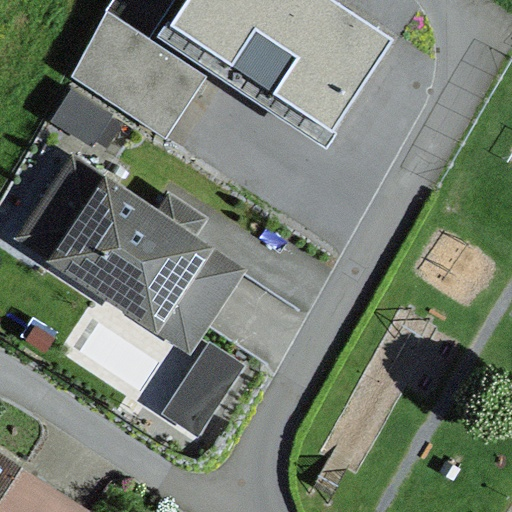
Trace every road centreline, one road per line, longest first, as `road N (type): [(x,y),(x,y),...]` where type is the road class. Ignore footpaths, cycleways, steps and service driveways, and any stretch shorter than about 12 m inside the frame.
road 1 (residential): [(449,0),(461,29),(457,87),(259,444),(252,511)]
road 2 (residential): [(218,511),(0,376)]
